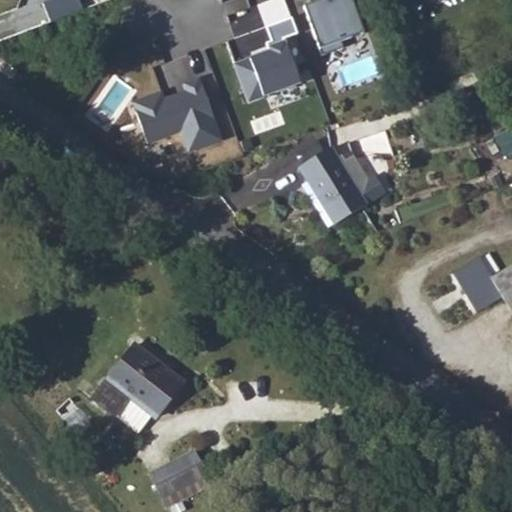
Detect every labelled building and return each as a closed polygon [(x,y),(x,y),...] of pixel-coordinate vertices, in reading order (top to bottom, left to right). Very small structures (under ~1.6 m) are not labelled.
[(6,0),(4,1),(10,18),(45,5),(43,0),(6,0)] [(364,34),(351,0),(316,0),(320,12),(307,16),(322,56),(344,48),(342,42),(364,34)] [(298,35),(292,19),(266,28),(272,44),(267,46),(269,53),(235,65),(249,102),(299,83),(284,40),(298,35)] [(222,142),(199,79),(183,85),(186,93),(165,101),(162,93),(133,104),(148,145),(180,133),(188,154),(222,142)] [(348,143),(353,157),(357,158),(373,155),(383,155),(385,160),(394,157),(385,131),(348,143)] [(340,164),(344,162),(341,156),(337,159),(330,149),(299,169),(334,226),(366,207),(340,164)] [(367,179),(353,157),(344,162),(340,164),(366,207),(386,194),(374,176),(367,179)] [(502,298),(491,279),(478,259),(453,274),(477,313),(502,298)] [(511,266),(491,279),(502,298),(511,313),(511,266)] [(137,398),(161,418),(188,384),(134,341),(93,394),(122,416),(137,398)] [(193,450),(146,473),(160,501),(208,478),(193,450)]
